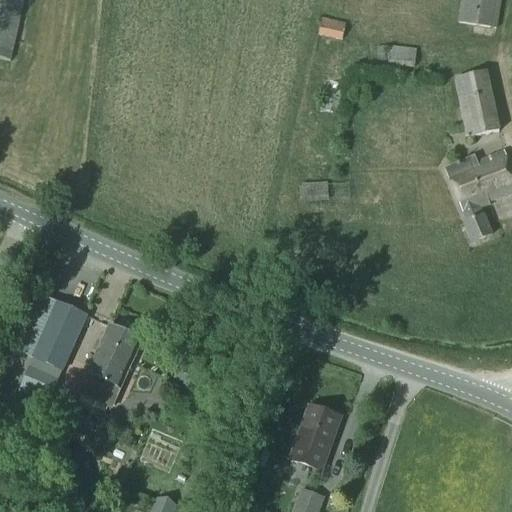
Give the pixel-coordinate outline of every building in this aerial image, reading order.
[(0,0),(0,60),(10,63),(24,0),(0,0)] [(460,0),(457,22),(496,28),(500,0),(460,0)] [(321,20),(318,37),(341,42),(344,24),(321,20)] [(378,50),(376,65),(412,69),(414,51),(389,48),(389,51),(378,50)] [(486,74),(453,82),(467,140),(500,133),(486,74)] [(325,89),(319,112),(335,116),(342,93),(325,89)] [(474,157),(445,171),(467,224),(463,226),(471,245),(492,237),(484,217),(483,217),(479,209),(489,207),(489,205),(511,196),(511,175),(504,153),(477,164),(474,157)] [(325,185),(301,187),(303,204),(326,202),(325,185)] [(37,295),(12,351),(63,373),(86,318),(37,295)] [(109,328),(79,394),(111,409),(141,343),(109,328)] [(32,371),(22,396),(47,407),(57,382),(32,371)] [(308,411),(291,461),(322,472),(339,421),(308,411)] [(301,491),(292,511),(319,511),(324,500),(301,491)] [(156,502),(151,511),(174,511),(176,510),(156,502)]
